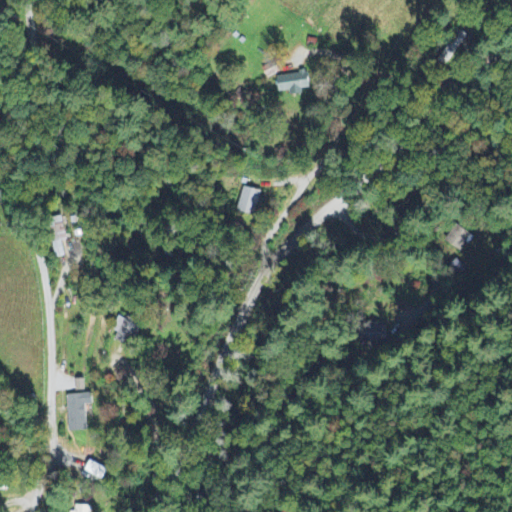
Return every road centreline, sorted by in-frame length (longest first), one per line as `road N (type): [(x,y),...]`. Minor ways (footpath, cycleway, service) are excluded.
road 1 (residential): [(147,511),(187,454),(257,280),(480,70),(511,22)]
road 2 (residential): [(34,511),(49,455),(50,326),(42,264),(0,194),(29,40),(20,0)]
